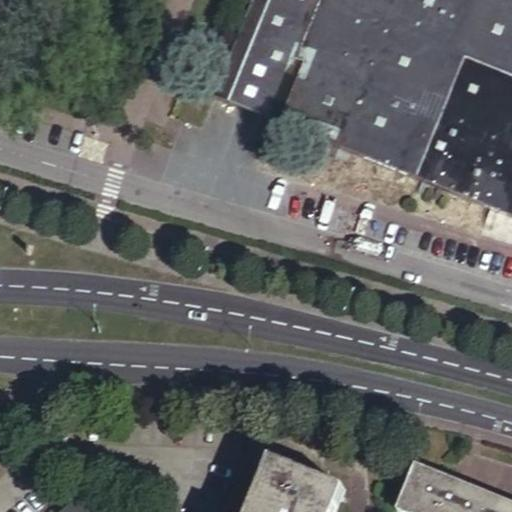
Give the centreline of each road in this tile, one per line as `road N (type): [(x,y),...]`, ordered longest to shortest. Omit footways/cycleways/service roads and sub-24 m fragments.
road 1 (tertiary): [(511,378),(371,337),(173,297),(0,284)]
road 2 (tertiary): [(0,355),(283,373),(511,422)]
